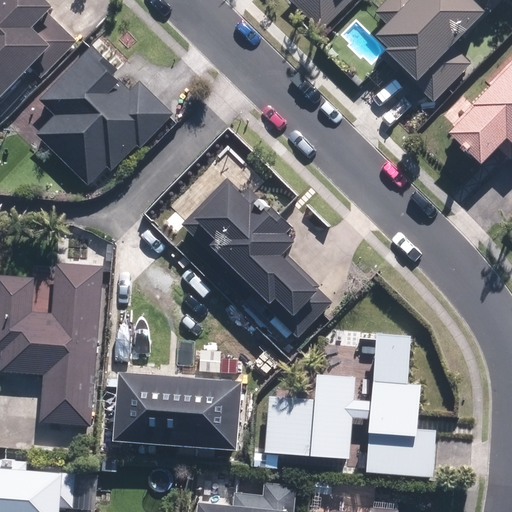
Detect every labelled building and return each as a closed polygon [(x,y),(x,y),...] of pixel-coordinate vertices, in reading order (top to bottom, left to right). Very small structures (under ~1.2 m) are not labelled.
[(47,14),(54,8),(46,0),(0,0),(0,104),(5,100),(12,108),(78,47),(47,14)] [(294,0),(326,31),(355,0),(294,0)] [(383,0),(372,12),(387,26),(375,38),(386,49),(382,53),(435,103),(474,63),(456,46),(485,16),(468,0),(383,0)] [(35,132),(87,189),(107,170),(111,174),(174,116),(139,78),(127,89),(89,48),(38,95),(54,114),(35,132)] [(511,61),(442,135),(478,169),(502,144),(511,153),(511,157),(509,160),(511,162),(511,61)] [(189,219),(214,242),(208,249),(269,306),(273,301),(292,320),(322,289),(285,253),(294,243),(227,179),(189,219)] [(92,427),(101,269),(101,266),(53,263),(50,315),(31,314),(33,278),(0,276),(0,372),(41,374),(38,424),(92,427)] [(418,385),(407,385),(409,338),(373,337),(370,402),(353,401),(355,356),(325,355),(324,376),(313,375),(312,398),(266,396),(264,458),(350,461),(352,421),(366,422),(363,474),(435,477),(437,430),(416,429),(418,385)] [(112,443),(236,450),(239,382),(116,376),(112,443)] [(0,511),(73,511),(76,473),(29,470),(30,461),(0,458),(0,511)] [(292,511),(294,484),(263,482),(262,495),(240,494),(239,507),(194,504),(193,511),(292,511)]
